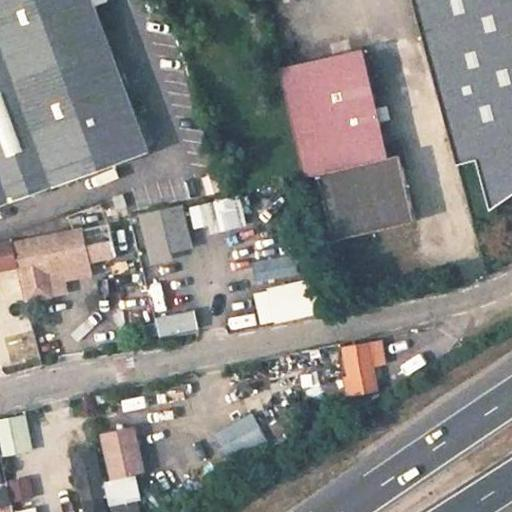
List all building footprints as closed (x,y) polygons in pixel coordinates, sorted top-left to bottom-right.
[(0,0),(0,204),(148,150),(92,0),(0,0)] [(511,0),(407,0),(450,163),(472,159),(484,213),(511,193),(511,0)] [(372,160),(390,156),(364,48),(343,52),(372,160)] [(318,173),(372,160),(343,52),(279,68),(305,176),(318,173)] [(318,173),(333,240),(415,220),(399,154),(390,156),(372,160),(318,173)] [(239,197),(206,205),(212,233),(246,225),(239,197)] [(183,208),(143,218),(149,244),(170,239),(190,235),(183,208)] [(108,223),(11,243),(16,263),(26,300),(51,294),(47,274),(50,269),(89,261),(87,251),(113,246),(108,223)] [(191,242),(190,235),(170,239),(172,247),(191,242)] [(149,244),(152,256),(173,251),(172,247),(170,239),(149,244)] [(11,242),(0,244),(0,266),(16,263),(11,243),(11,242)] [(301,257),(255,258),(255,276),(301,276),(301,257)] [(316,281),(271,289),(271,291),(277,319),(322,311),(316,281)] [(277,319),(271,291),(255,294),(261,323),(277,319)] [(195,311),(156,319),(160,337),(198,330),(195,311)] [(370,344),(373,365),(386,363),(382,342),(370,344)] [(345,348),(350,378),(346,378),(349,395),(377,390),(373,365),(370,344),(345,348)] [(21,413),(0,416),(0,434),(2,445),(27,440),(21,413)] [(245,437),(261,428),(253,415),(238,424),(245,437)] [(238,424),(215,437),(228,461),(267,438),(261,428),(245,437),(238,424)] [(123,440),(136,437),(133,428),(121,430),(123,440)] [(121,430),(103,434),(114,484),(135,479),(134,474),(143,472),(136,437),(123,440),(121,430)] [(0,444),(0,483),(9,481),(0,444)] [(136,499),(139,499),(135,479),(114,484),(107,485),(112,505),(136,499)] [(106,511),(101,486),(81,490),(86,511),(106,511)] [(138,511),(136,499),(112,505),(113,511),(138,511)]
